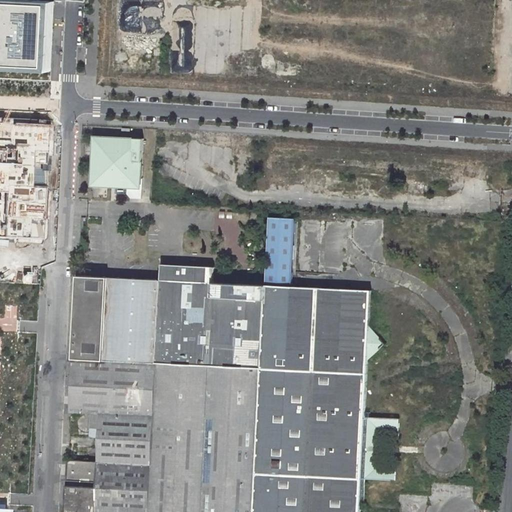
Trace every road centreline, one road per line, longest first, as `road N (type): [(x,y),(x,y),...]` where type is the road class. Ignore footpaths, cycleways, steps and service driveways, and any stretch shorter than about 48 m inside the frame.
road 1 (residential): [(65,101),(511,130)]
road 2 (residential): [(45,511),(65,101)]
